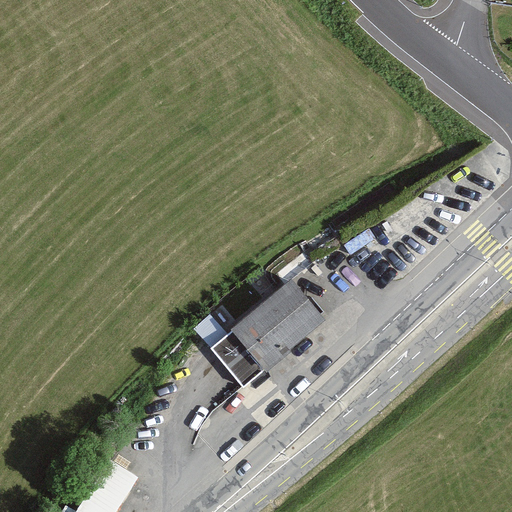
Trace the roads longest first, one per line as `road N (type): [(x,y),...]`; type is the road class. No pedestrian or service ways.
road 1 (primary): [(213,511),(511,248)]
road 2 (unclassified): [(511,114),(372,0)]
